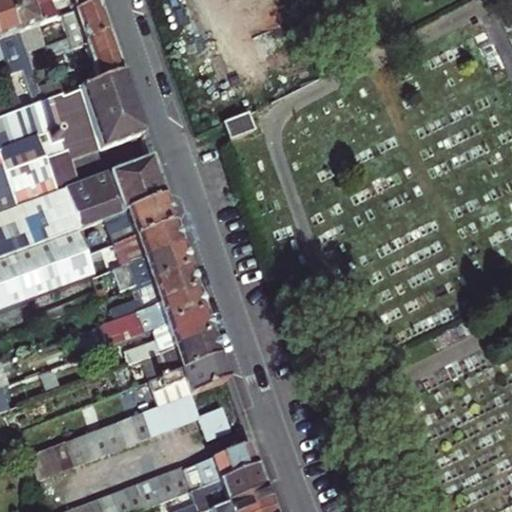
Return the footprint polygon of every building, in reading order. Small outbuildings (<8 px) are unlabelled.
[(22,54),(1,0),(0,0),(0,60),(1,62),(22,54)] [(1,0),(22,54),(23,56),(43,48),(40,42),(36,30),(24,0),(1,0)] [(24,0),(36,30),(51,24),(72,16),(95,7),(92,0),(24,0)] [(69,50),(105,37),(102,28),(95,7),(72,16),(75,23),(61,28),(69,50)] [(56,37),(51,24),(36,30),(40,42),(56,37)] [(77,95),(119,79),(114,62),(105,37),(69,50),(70,54),(69,54),(73,64),(77,63),(82,75),(56,85),(62,101),(77,95)] [(51,50),(44,52),(47,60),(54,58),(51,50)] [(56,64),(54,58),(47,60),(49,67),(56,64)] [(96,154),(140,139),(135,124),(119,79),(77,95),(96,154)] [(21,116),(42,108),(34,85),(12,93),(21,116)] [(21,116),(12,93),(0,97),(0,120),(1,124),(21,116)] [(0,124),(0,262),(72,235),(103,224),(123,216),(162,201),(148,163),(76,190),(66,166),(96,154),(77,95),(62,101),(42,108),(21,116),(1,124),(0,124)] [(217,125),(221,136),(246,125),(241,114),(217,125)] [(162,201),(123,216),(132,242),(170,227),(166,214),(162,201)] [(132,242),(123,216),(103,224),(115,259),(109,262),(113,275),(127,270),(129,270),(120,247),(132,242)] [(129,270),(142,265),(179,251),(176,242),(170,227),(132,242),(120,247),(129,270)] [(72,235),(0,262),(0,318),(90,284),(72,235)] [(142,265),(150,286),(186,273),(184,265),(179,251),(142,265)] [(129,270),(127,270),(135,292),(150,286),(142,265),(129,270)] [(186,273),(150,286),(158,309),(194,295),(191,286),(186,273)] [(158,309),(150,286),(135,292),(124,296),(120,298),(125,310),(140,305),(143,314),(158,309)] [(120,298),(124,296),(121,287),(105,292),(109,302),(120,298)] [(146,325),(150,335),(201,316),(199,309),(194,295),(158,309),(143,314),(146,325)] [(105,317),(101,305),(83,312),(87,324),(105,317)] [(143,314),(113,326),(116,335),(146,325),(143,314)] [(201,316),(150,335),(153,344),(121,356),(126,370),(145,363),(158,358),(209,338),(207,332),(201,316)] [(158,358),(166,380),(217,360),(214,353),(209,338),(158,358)] [(158,358),(145,363),(152,385),(166,380),(158,358)] [(217,360),(166,380),(152,385),(133,393),(137,405),(162,395),(168,408),(190,399),(226,386),(224,380),(217,360)] [(199,423),(190,399),(168,408),(146,416),(139,419),(131,422),(140,445),(199,423)] [(139,419),(146,416),(143,407),(136,410),(139,419)] [(220,415),(199,423),(208,445),(229,437),(225,427),(220,415)] [(89,438),(76,443),(61,448),(47,454),(32,459),(14,466),(23,489),(40,482),(56,476),(70,471),(85,466),(97,461),(112,455),(127,450),(140,445),(131,422),(118,427),(104,432),(89,438)] [(253,464),(246,446),(206,461),(208,464),(179,475),(187,496),(255,470),(253,464)] [(255,470),(187,496),(191,508),(180,511),(209,511),(263,491),(260,485),(255,470)] [(146,511),(151,510),(163,506),(175,501),(187,496),(179,475),(178,472),(166,476),(153,481),(142,486),(130,490),(117,495),(105,499),(93,504),(80,509),(72,511),(146,511)] [(269,511),(270,511),(263,491),(209,511),(269,511)]
